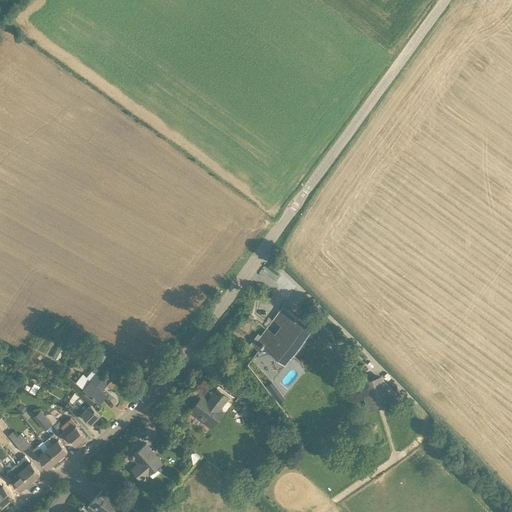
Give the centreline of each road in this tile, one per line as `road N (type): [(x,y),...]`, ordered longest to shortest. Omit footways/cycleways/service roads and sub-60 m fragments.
road 1 (residential): [(15,511),(163,381),(305,191)]
road 2 (unclassified): [(445,0),(305,191)]
